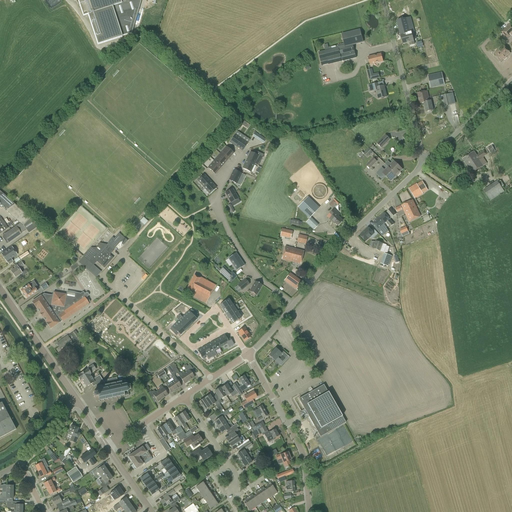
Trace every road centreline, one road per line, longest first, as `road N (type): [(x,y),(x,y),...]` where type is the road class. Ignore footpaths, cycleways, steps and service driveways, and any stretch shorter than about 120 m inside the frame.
road 1 (residential): [(211,378),(101,277),(137,235)]
road 2 (residential): [(292,303),(247,263),(217,202),(220,181),(243,153)]
road 3 (residential): [(308,511),(298,443),(247,354)]
road 4 (unclassified): [(421,164),(383,0)]
road 5 (tertiary): [(75,397),(0,288)]
road 6 (unclassified): [(421,164),(511,78)]
